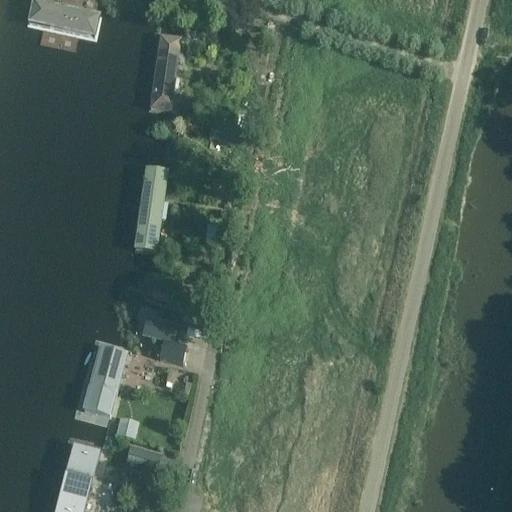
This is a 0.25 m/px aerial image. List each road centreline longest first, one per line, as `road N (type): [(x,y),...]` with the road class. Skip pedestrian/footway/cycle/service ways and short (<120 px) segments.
road 1 (residential): [(366,511),(479,0)]
road 2 (residential): [(178,511),(225,304)]
